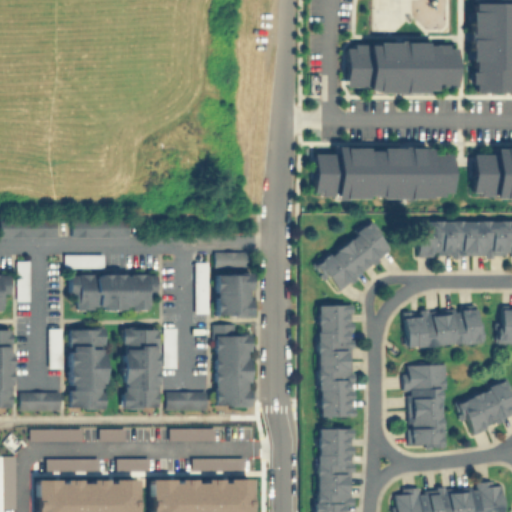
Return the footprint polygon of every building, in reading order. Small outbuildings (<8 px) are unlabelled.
[(510,91),(472,91),(472,83),(468,83),(468,60),(465,60),(465,10),(468,10),(468,0),(511,0),(511,3),(511,69),(510,69),(510,91)] [(363,85),(340,85),(341,47),(349,47),(349,44),(372,44),(372,41),(421,41),(421,44),(444,44),(444,47),(452,47),(452,85),(430,85),(430,89),(420,89),(420,91),(372,91),(372,89),(362,88),(363,85)] [(439,194),(427,194),(427,192),(426,192),(426,197),(375,197),(375,194),(362,194),(362,197),(342,197),(342,199),(332,198),(332,192),(329,192),(329,194),(317,194),(317,192),(309,192),(309,152),(331,152),(331,146),(425,146),(425,153),(446,153),(446,192),(439,192),(439,194)] [(511,148),(491,148),(491,153),(469,153),(469,192),(478,192),(478,195),(491,195),(491,197),(511,197),(511,148)] [(0,215),(52,215),(52,234),(0,234),(0,215)] [(124,216),(124,234),(68,234),(68,216),(124,216)] [(364,216),(372,226),(374,224),(378,230),(374,233),(385,248),(374,256),(376,259),(369,264),(367,262),(351,274),(352,276),(346,281),(344,280),(334,288),(331,284),(330,285),(322,275),(318,278),(314,273),(316,271),(307,261),(322,249),(325,252),(330,248),(329,247),(345,235),(346,236),(352,231),(349,227),(364,216)] [(425,218),(428,218),(428,217),(437,217),(437,218),(447,218),(447,217),(458,217),(458,218),(475,218),(475,217),(485,217),(485,218),(495,218),(495,217),(505,217),(505,218),(507,218),(507,216),(511,216),(511,254),(506,254),(506,249),(501,249),(501,253),(488,253),(488,255),(479,255),(479,253),(454,253),(454,255),(446,255),(446,253),(433,252),(433,250),(428,250),(428,254),(412,254),(412,249),(411,249),(411,237),(406,237),(406,228),(408,228),(408,216),(425,216),(425,218)] [(244,249),(243,266),(211,266),(211,249),(244,249)] [(100,252),(100,265),(61,265),(61,252),(100,252)] [(26,259),(26,299),(13,299),(13,259),(26,259)] [(205,260),(204,311),(191,311),(192,260),(205,260)] [(247,270),(247,286),(245,286),(244,296),(247,296),(247,312),(242,312),(242,313),(228,313),(228,312),(212,311),(212,271),(228,271),(228,269),(242,269),(242,270),(247,270)] [(121,270),(121,273),(125,273),(125,271),(143,271),(143,272),(152,272),(152,291),(145,290),(145,306),(127,306),(127,303),(120,303),(120,306),(115,306),(115,308),(102,308),(102,306),(97,306),(97,303),(89,303),(89,307),(73,306),(73,302),(71,302),(71,291),(65,291),(65,271),(91,271),(91,272),(97,273),(97,270),(121,270)] [(348,302),(348,310),(345,310),(345,319),(348,319),(348,327),(346,328),(346,337),(348,336),(349,345),(346,345),(346,370),(349,370),(349,378),(347,378),(347,388),(349,388),(350,396),(347,396),(347,405),(350,405),(350,413),(326,414),(326,415),(317,415),(317,413),(314,413),(314,405),(313,405),(313,395),(314,395),(314,387),(312,387),(312,377),(311,377),(311,367),(312,367),(312,349),(310,349),(310,339),(311,339),(311,329),(312,329),(312,321),(311,322),(311,311),(312,311),(312,302),(348,302)] [(471,302),(472,319),(478,319),(478,327),(476,327),(477,340),(459,342),(459,339),(400,344),(397,309),(405,309),(405,311),(414,310),(414,307),(422,306),(423,309),(450,306),(450,309),(454,309),(454,304),(471,302)] [(511,303),(511,307),(511,339),(510,339),(510,341),(491,340),(491,324),(494,324),(495,306),(496,306),(497,302),(511,303)] [(246,331),(246,348),(243,348),(243,355),(247,355),(247,360),(248,361),(248,374),(246,374),(246,379),(244,379),(244,387),(247,387),(247,402),(247,404),(246,404),(228,404),(228,402),(211,402),(211,337),(208,337),(208,322),(230,322),(230,331),(246,331)] [(154,326),(154,343),(151,343),(151,348),(154,348),(154,381),(151,381),(151,387),(154,387),(154,404),(137,404),(137,406),(118,406),(118,389),(121,389),(121,380),(118,380),(118,372),(117,372),(117,358),(118,358),(118,350),(121,350),(121,341),(118,341),(118,324),(137,324),(137,325),(154,326)] [(58,325),(59,366),(45,366),(44,326),(58,325)] [(99,325),(99,342),(97,342),(97,350),(99,350),(99,358),(101,358),(101,372),(100,372),(100,380),(97,380),(97,389),(99,389),(99,406),(82,406),(82,405),(64,405),(64,387),(67,387),(67,382),(64,382),(64,349),(67,349),(67,343),(64,343),(64,326),(80,326),(80,325),(99,325)] [(173,326),(173,365),(160,365),(160,326),(173,326)] [(422,359),(422,360),(431,360),(431,361),(441,361),(441,386),(439,386),(439,397),(435,397),(436,415),(439,414),(440,445),(429,445),(429,444),(427,444),(427,446),(420,447),(420,441),(403,441),(402,426),(406,426),(406,421),(403,421),(402,392),(405,392),(405,388),(398,388),(397,371),(402,371),(402,362),(414,362),(414,359),(422,359)] [(498,374),(498,375),(500,374),(508,392),(503,394),(511,410),(498,416),(499,418),(491,422),(490,419),(481,423),(482,426),(467,433),(460,417),(456,419),(453,412),(455,411),(449,400),(451,399),(450,398),(467,391),(467,392),(475,389),(476,390),(483,386),(481,382),(498,374)] [(56,390),(56,407),(15,407),(15,389),(56,390)] [(202,389),(202,407),(162,407),(162,389),(202,389)] [(324,425),(345,426),(345,462),(348,462),(348,469),(345,469),(345,494),(348,494),(348,504),(341,504),(341,511),(308,511),(308,500),(310,500),(310,453),(312,453),(312,426),(315,426),(315,424),(324,424),(324,425)] [(253,471),(253,511),(152,511),(152,472),(253,471)] [(139,473),(139,511),(40,511),(41,473),(139,473)] [(487,478),(487,483),(496,482),(498,511),(386,511),(386,504),(390,504),(389,492),(397,491),(396,486),(413,485),(414,492),(418,492),(418,489),(431,487),(431,485),(439,484),(439,487),(466,484),(466,488),(471,487),(470,479),(487,478)]
